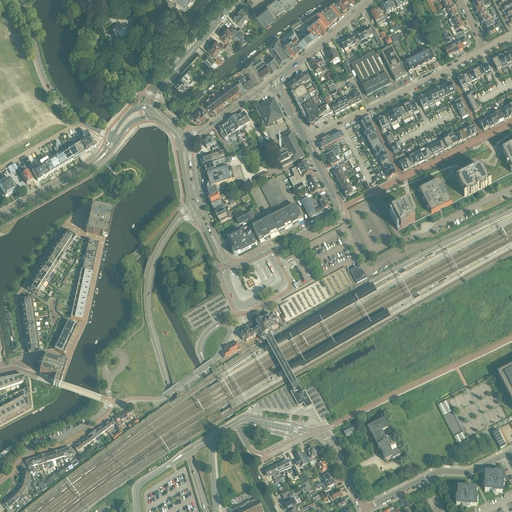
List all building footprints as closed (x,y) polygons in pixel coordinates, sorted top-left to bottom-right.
[(285,8),(279,0),(273,0),(267,5),(268,7),(274,16),(275,15),(285,8)] [(295,0),(296,0),(295,0),(279,0),(285,8),(286,9),(297,1),(295,0)] [(346,4),(348,3),(345,0),(339,0),(337,3),(335,4),(339,8),(340,7),(342,10),(347,5),(346,4)] [(393,2),(399,13),(404,11),(403,7),(398,0),(397,0),(396,0),(395,0),(394,0),(393,1),(393,2)] [(398,0),(403,7),(404,11),(407,10),(410,8),(406,0),(398,0)] [(476,9),(482,6),(480,0),(475,0),(477,2),(473,4),(474,5),(473,5),(474,7),(475,7),(476,9)] [(446,9),(453,6),(450,1),(444,4),(446,9)] [(505,12),(511,8),(511,1),(502,5),(504,9),(501,10),(503,13),(505,12)] [(389,4),(387,5),(392,13),(394,12),(396,15),(399,13),(393,2),(392,2),(389,3),(389,4)] [(479,15),(485,11),(484,8),(488,6),(491,5),(490,2),(482,6),(476,9),(477,12),(478,14),(479,15)] [(310,39),(341,13),(333,3),(305,21),(306,22),(308,24),(307,25),(311,29),(305,34),(300,38),(293,30),(282,38),(286,43),(283,46),(291,55),(310,39)] [(382,7),(382,8),(388,19),(391,18),(389,15),(392,13),(387,5),(385,6),(384,6),(382,7)] [(447,16),(449,15),(456,11),(453,6),(446,9),(448,13),(446,14),(447,16)] [(247,16),(249,13),(242,7),(238,12),(239,12),(239,13),(247,20),(248,20),(249,19),(248,17),(247,16)] [(265,25),(276,17),(275,15),(274,16),(268,7),(257,15),(258,15),(256,17),(262,25),(264,23),(265,25)] [(378,25),(386,21),(380,9),(377,11),(377,12),(376,12),(374,12),(373,13),(373,14),(372,14),(376,23),(377,23),(378,25)] [(452,20),(459,17),(456,11),(449,15),(452,20)] [(488,14),(487,15),(485,11),(479,15),(479,16),(480,18),(481,20),(488,17),(489,16),(488,14)] [(245,23),(247,20),(239,13),(236,16),(236,15),(232,19),(242,27),(244,25),(245,23)] [(110,20),(109,20),(107,17),(106,16),(102,18),(104,23),(105,26),(111,23),(110,20)] [(452,27),(455,25),(461,22),(459,17),(452,20),(449,22),(452,27)] [(484,26),(491,22),(488,17),(481,20),(483,23),(482,23),(483,25),(484,25),(484,26)] [(457,35),(462,33),(461,29),(464,28),(461,22),(455,25),(455,26),(453,27),(457,35)] [(487,31),(493,27),(491,22),(484,26),(485,26),(484,27),(485,29),(486,28),(487,31)] [(493,27),(487,31),(488,33),(488,34),(489,36),(490,36),(496,33),(495,30),(502,26),(500,23),(498,25),(493,27)] [(126,28),(124,29),(123,27),(114,31),(115,33),(114,34),(116,38),(115,39),(116,42),(115,42),(117,46),(119,44),(120,45),(125,42),(125,43),(127,42),(126,42),(132,39),(126,28)] [(232,40),(237,34),(235,31),(235,30),(232,28),(230,30),(227,27),(226,29),(225,28),(222,31),(230,38),(232,40)] [(369,28),(363,31),(367,39),(368,41),(370,40),(369,38),(373,36),(374,38),(376,40),(378,44),(381,43),(377,35),(374,29),(370,31),(369,28)] [(244,34),(240,29),(237,32),(239,35),(242,38),(243,40),(245,42),(247,40),(243,35),(244,34)] [(228,40),(230,38),(222,31),(220,34),(221,35),(219,36),(227,44),(229,41),(228,40)] [(360,38),(357,40),(360,45),(361,47),(369,42),(368,41),(367,39),(363,31),(357,34),(360,38)] [(462,33),(457,35),(464,49),(467,48),(469,47),(470,46),(469,45),(471,44),(469,41),(467,42),(466,40),(465,38),(463,38),(462,36),(464,35),(462,33)] [(464,49),(457,35),(454,36),(456,40),(457,40),(459,44),(456,45),(459,52),(460,52),(462,51),(462,50),(464,49)] [(348,39),(346,40),(350,48),(351,48),(356,45),(357,47),(360,45),(357,40),(354,41),(352,37),(351,36),(348,38),(348,39)] [(267,47),(274,57),(279,64),(286,59),(290,56),(278,40),(267,47)] [(346,40),(341,43),(345,51),(348,49),(350,51),(352,50),(351,48),(350,48),(346,40)] [(224,49),(223,48),(224,48),(215,41),(214,43),(213,42),(210,45),(220,53),(224,49)] [(234,49),(232,48),(228,44),(226,47),(230,50),(232,52),(234,49)] [(209,48),(207,50),(216,57),(220,53),(210,45),(208,48),(209,48)] [(458,52),(459,52),(456,45),(450,48),(454,55),(456,53),(457,54),(459,53),(458,52)] [(436,56),(431,46),(429,48),(428,46),(424,48),(426,51),(422,53),(421,51),(427,64),(432,62),(435,61),(435,60),(434,57),(436,56)] [(386,51),(381,53),(387,65),(388,67),(392,74),(393,76),(396,82),(401,80),(403,80),(402,79),(407,76),(393,48),(388,50),(387,48),(385,49),(386,51)] [(450,48),(445,51),(449,57),(449,58),(452,56),(451,56),(454,55),(450,48)] [(334,65),(333,63),(339,59),(334,50),(327,54),(330,59),(326,61),(330,68),(334,65)] [(427,64),(421,51),(420,52),(415,54),(421,67),(422,67),(425,66),(425,65),(427,64)] [(374,52),(351,64),(368,97),(376,92),(377,94),(383,91),(382,90),(382,89),(391,85),(387,79),(386,77),(374,52)] [(421,67),(415,54),(409,57),(408,56),(415,70),(418,69),(421,68),(421,67)] [(511,63),(507,54),(502,57),(508,67),(511,64),(511,63)] [(214,60),(209,55),(208,56),(207,55),(203,60),(210,66),(215,61),(214,60)] [(415,70),(408,56),(401,59),(409,74),(409,73),(410,74),(412,72),(415,70)] [(272,71),(266,63),(261,57),(257,60),(255,58),(251,60),(253,63),(263,77),(272,71)] [(502,57),(497,60),(502,70),(507,67),(508,67),(502,57)] [(279,66),(273,58),(270,60),(269,58),(268,58),(265,60),(265,61),(266,63),(272,71),(273,71),(275,70),(275,69),(279,66)] [(322,61),(320,60),(320,61),(316,63),(314,62),(312,63),(312,65),(316,73),(317,75),(322,72),(323,74),(327,72),(325,69),(326,69),(322,61)] [(492,62),(493,64),(497,71),(502,69),(502,70),(497,60),(492,62)] [(253,63),(252,61),(240,70),(244,76),(249,72),(257,83),(264,78),(263,78),(263,77),(253,63)] [(352,75),(353,75),(347,64),(343,66),(349,77),(353,75),(352,75)] [(487,65),(481,68),(485,76),(486,78),(492,75),(488,67),(487,65)] [(481,68),(477,70),(481,78),(485,76),(481,68)] [(477,70),(472,72),(476,80),(481,78),(477,70)] [(195,80),(196,78),(188,71),(187,72),(182,77),(176,84),(183,91),(190,84),(190,85),(193,84),(195,82),(195,80)] [(472,72),(468,74),(472,83),(476,80),(472,72)] [(305,74),(289,86),(292,90),(294,93),(294,94),(310,82),(309,82),(310,81),(305,74)] [(468,74),(463,77),(467,85),(472,83),(468,74)] [(245,76),(243,77),(251,87),(255,84),(249,76),(246,78),(245,76)] [(243,77),(237,81),(238,82),(244,90),(246,89),(247,90),(251,87),(243,77)] [(463,77),(457,80),(463,90),(468,87),(467,85),(463,77)] [(238,82),(232,87),(238,94),(240,93),(241,93),(242,93),(243,92),(243,91),(244,90),(238,82)] [(293,95),(294,97),(295,99),(299,106),(300,108),(303,114),(304,116),(308,123),(309,125),(310,125),(311,126),(312,126),(313,126),(315,125),(315,126),(317,125),(326,120),(328,119),(330,118),(333,117),(332,114),(331,114),(328,108),(326,110),(317,93),(314,88),(313,89),(311,83),(310,82),(294,94),(293,95)] [(445,86),(440,89),(445,99),(446,99),(445,98),(450,95),(455,93),(455,92),(451,83),(445,86)] [(232,87),(227,91),(232,98),(232,99),(233,98),(234,98),(236,97),(236,96),(238,94),(232,87)] [(440,89),(434,92),(440,102),(445,99),(440,89)] [(227,91),(221,95),(227,103),(228,102),(229,102),(229,103),(230,101),(230,100),(231,100),(232,98),(227,91)] [(357,91),(352,94),(353,97),(357,105),(362,102),(358,93),(357,91)] [(434,92),(430,94),(435,104),(440,102),(434,92)] [(430,94),(424,97),(429,107),(435,104),(430,94)] [(221,95),(216,99),(222,107),(222,106),(224,105),(225,105),(227,104),(226,104),(227,103),(221,95)] [(475,103),(471,95),(466,97),(470,105),(475,103)] [(347,97),(341,100),(343,103),(346,110),(352,107),(348,100),(347,97)] [(348,100),(352,107),(357,105),(353,97),(348,100)] [(418,100),(419,102),(423,109),(428,106),(429,107),(424,97),(418,100)] [(216,99),(210,103),(216,111),(218,109),(219,109),(220,109),(221,108),(221,107),(222,107),(216,99)] [(268,126),(283,118),(273,100),(273,101),(272,99),(269,100),(270,102),(256,109),(263,123),(262,124),(265,130),(269,127),(268,126)] [(328,99),(324,101),(328,108),(331,114),(332,114),(334,113),(335,115),(341,113),(337,105),(336,102),(335,101),(330,104),(328,99)] [(341,100),(336,102),(337,105),(341,113),(346,110),(343,103),(341,100)] [(464,109),(459,100),(457,101),(457,102),(455,104),(459,112),(464,109)] [(414,102),(409,105),(414,115),(414,114),(418,111),(415,104),(414,102)] [(210,103),(205,107),(210,115),(211,114),(211,115),(211,114),(212,115),(214,114),(214,113),(214,112),(215,112),(216,111),(210,103)] [(479,111),(475,103),(470,105),(474,113),(479,111)] [(409,105),(404,107),(410,119),(410,118),(409,117),(410,117),(414,115),(409,105)] [(404,107),(397,110),(403,122),(410,119),(404,107)] [(503,108),(498,111),(504,121),(508,118),(504,109),(503,108)] [(206,117),(203,114),(205,113),(203,110),(201,111),(200,109),(192,114),(194,116),(192,117),(192,119),(194,121),(195,121),(197,120),(198,122),(202,120),(203,120),(205,119),(205,117),(206,117)] [(468,117),(464,109),(459,112),(463,119),(468,117)] [(397,110),(393,113),(398,124),(399,124),(397,122),(402,120),(403,122),(397,110)] [(498,111),(494,113),(495,115),(499,123),(504,121),(498,111)] [(393,113),(386,116),(392,128),(393,127),(398,124),(393,113)] [(249,128),(247,125),(250,123),(244,114),(238,118),(244,127),(245,127),(246,129),(249,128)] [(490,118),(494,126),(499,123),(495,115),(490,118)] [(386,116),(382,118),(386,126),(390,124),(392,128),(386,116)] [(490,117),(484,119),(485,120),(489,128),(494,126),(490,118),(490,117)] [(244,127),(238,118),(229,123),(235,133),(238,137),(241,135),(238,131),(244,127)] [(382,118),(377,121),(383,131),(387,129),(382,118)] [(368,119),(359,124),(361,129),(371,124),(368,119)] [(485,120),(479,123),(484,131),(489,128),(485,120)] [(234,134),(235,133),(229,123),(228,124),(229,124),(220,130),(222,134),(221,134),(224,139),(228,137),(230,140),(236,136),(234,134)] [(371,124),(361,129),(364,134),(373,129),(371,124)] [(470,127),(467,128),(472,137),(477,135),(472,126),(472,125),(470,127)] [(462,129),(467,139),(472,137),(467,128),(467,129),(463,131),(462,129)] [(373,129),(364,134),(367,139),(364,140),(365,140),(376,134),(373,129)] [(461,130),(457,132),(463,142),(467,139),(462,129),(461,130)] [(458,133),(453,135),(458,144),(463,142),(457,132),(458,133)] [(82,142),(79,144),(85,153),(85,154),(88,152),(96,147),(98,146),(97,144),(98,143),(96,141),(95,140),(94,140),(93,138),(92,138),(91,138),(90,138),(87,133),(86,133),(83,134),(83,135),(82,136),(85,140),(82,142)] [(293,164),(305,158),(292,133),(281,139),(285,148),(274,154),(282,169),(292,164),(292,163),(293,164)] [(341,133),(330,138),(322,142),(323,144),(319,146),(323,152),(341,141),(340,140),(344,138),(341,133)] [(363,141),(361,142),(362,144),(366,142),(368,147),(379,141),(376,134),(365,140),(363,141)] [(447,137),(452,147),(458,144),(453,135),(448,138),(447,137)] [(217,145),(213,136),(203,141),(205,145),(207,148),(207,149),(211,147),(213,150),(218,148),(217,145)] [(384,202),(383,202),(388,212),(390,215),(407,206),(415,223),(423,219),(431,214),(432,214),(431,212),(422,195),(420,191),(440,181),(451,204),(452,204),(459,201),(459,200),(463,198),(464,198),(464,197),(465,197),(466,196),(464,193),(464,194),(462,190),(461,188),(459,185),(459,184),(459,183),(458,180),(457,181),(457,180),(461,178),(467,175),(471,172),(481,167),(482,168),(481,168),(482,171),(483,171),(486,177),(488,181),(489,184),(490,184),(491,183),(491,184),(500,179),(502,179),(511,173),(511,169),(510,165),(507,160),(504,153),(505,152),(504,149),(508,147),(511,145),(511,144),(511,136),(487,150),(444,171),(384,202)] [(391,136),(386,138),(386,139),(390,146),(395,144),(395,143),(391,136)] [(447,137),(442,139),(448,149),(452,147),(447,137)] [(438,141),(443,152),(445,151),(448,149),(442,139),(443,141),(439,143),(438,141)] [(379,141),(368,147),(370,146),(373,152),(382,147),(379,141)] [(438,141),(433,144),(439,154),(443,152),(438,141)] [(395,144),(390,146),(394,154),(399,152),(397,149),(397,148),(402,145),(400,142),(395,144)] [(73,146),(72,146),(79,157),(85,153),(79,144),(73,148),(73,146)] [(433,144),(428,146),(434,157),(439,154),(433,144)] [(329,155),(325,157),(328,162),(335,159),(336,158),(341,155),(339,152),(338,150),(339,150),(337,145),(336,146),(336,145),(333,147),(327,151),(329,155)] [(72,146),(66,150),(72,161),(79,157),(72,146)] [(424,149),(429,159),(434,157),(428,146),(429,149),(425,151),(424,149)] [(209,156),(202,158),(205,166),(225,160),(225,157),(224,154),(224,153),(223,149),(222,147),(218,149),(218,150),(218,152),(220,151),(220,153),(214,155),(213,153),(208,155),(209,156)] [(382,147),(373,152),(374,153),(376,157),(385,153),(382,147)] [(60,153),(59,152),(56,148),(54,149),(57,154),(58,155),(54,157),(60,168),(66,164),(60,154),(60,153)] [(424,149),(419,151),(424,161),(425,161),(425,162),(427,161),(426,160),(429,159),(424,149)] [(66,164),(72,161),(66,150),(60,153),(60,154),(66,164)] [(413,153),(412,153),(418,164),(424,161),(419,151),(413,154),(413,153)] [(385,153),(376,157),(376,158),(377,157),(379,161),(378,161),(378,162),(387,157),(385,153)] [(412,153),(408,156),(413,167),(418,164),(412,153)] [(409,159),(405,161),(409,169),(413,167),(408,156),(407,156),(409,159)] [(27,157),(21,161),(24,166),(29,174),(32,172),(38,182),(48,175),(42,166),(35,170),(34,168),(33,168),(27,157)] [(54,172),(60,168),(54,157),(47,161),(54,172)] [(387,157),(378,162),(380,166),(389,161),(387,157)] [(225,160),(205,166),(207,174),(209,174),(209,175),(223,170),(222,169),(224,169),(223,167),(224,166),(224,168),(226,167),(226,166),(232,164),(230,159),(225,160)] [(335,159),(328,162),(331,167),(338,164),(339,163),(338,160),(336,161),(335,159)] [(48,175),(54,172),(47,161),(42,164),(43,166),(42,166),(48,175)] [(389,161),(380,166),(381,166),(384,170),(382,171),(392,166),(389,161)] [(405,161),(399,164),(404,172),(409,169),(405,161)] [(307,163),(306,163),(306,162),(304,163),(305,164),(292,171),(294,176),(310,168),(307,163)] [(33,181),(29,174),(24,166),(18,170),(27,184),(28,184),(30,183),(30,182),(31,182),(31,183),(33,182),(33,181)] [(392,166),(382,171),(384,176),(394,170),(392,166)] [(461,178),(457,180),(457,181),(458,180),(459,183),(459,184),(459,185),(461,188),(462,190),(464,194),(464,193),(466,196),(465,197),(464,197),(464,198),(470,195),(471,197),(474,195),(477,194),(476,192),(479,190),(480,190),(481,192),(483,190),(486,189),(485,187),(489,185),(491,184),(491,183),(490,184),(489,184),(488,181),(486,177),(483,171),(482,171),(481,168),(482,168),(481,167),(471,172),(467,175),(461,178)] [(209,176),(208,176),(211,188),(208,189),(208,190),(223,185),(232,182),(235,181),(231,168),(228,169),(223,170),(209,175),(209,176)] [(312,174),(312,173),(310,168),(294,176),(295,177),(289,180),(293,187),(307,180),(306,177),(310,174),(311,176),(312,175),(312,174)] [(336,177),(344,173),(341,168),(333,172),(336,177)] [(394,170),(384,176),(386,181),(397,175),(394,170)] [(344,173),(336,177),(339,182),(347,178),(350,177),(347,171),(344,173)] [(259,181),(268,177),(266,172),(257,176),(259,181)] [(15,188),(16,186),(11,178),(0,184),(0,194),(2,199),(5,197),(5,198),(16,191),(15,188)] [(346,181),(349,180),(347,178),(339,182),(341,188),(348,184),(346,181)] [(273,210),(287,203),(275,179),(260,186),(273,210)] [(308,190),(318,185),(315,179),(309,182),(307,180),(293,187),(296,192),(307,187),(308,190)] [(440,181),(420,191),(422,195),(431,212),(432,214),(431,214),(431,215),(441,210),(452,204),(451,204),(440,181)] [(352,186),(350,188),(348,184),(341,188),(344,193),(352,189),(353,189),(352,186)] [(208,193),(207,193),(209,197),(210,199),(222,193),(221,192),(224,190),(223,185),(208,190),(207,191),(208,193)] [(314,194),(321,190),(318,185),(308,190),(311,195),(314,194)] [(344,193),(346,198),(356,193),(355,191),(354,192),(352,189),(344,193)] [(210,199),(209,199),(212,205),(223,200),(226,199),(225,196),(223,192),(222,193),(210,199)] [(321,197),(316,199),(318,202),(319,201),(322,207),(324,210),(330,207),(325,198),(322,199),(321,197)] [(307,200),(301,203),(307,213),(310,220),(317,216),(321,213),(325,211),(324,210),(322,207),(314,211),(311,204),(308,199),(307,200)] [(212,205),(212,207),(212,208),(214,209),(215,211),(227,205),(225,201),(224,202),(223,200),(212,205)] [(86,232),(86,233),(87,233),(92,234),(93,234),(101,236),(100,236),(102,236),(105,237),(107,237),(108,238),(108,236),(109,231),(109,230),(110,225),(111,224),(110,224),(111,219),(112,219),(112,217),(113,213),(113,211),(112,211),(111,211),(107,210),(108,210),(106,210),(99,208),(98,208),(93,207),(92,206),(92,207),(91,208),(92,208),(90,213),(90,214),(90,215),(90,216),(89,217),(89,219),(88,219),(87,219),(87,220),(88,220),(89,220),(88,223),(88,225),(87,226),(87,227),(86,231),(86,232)] [(218,218),(229,213),(228,210),(229,210),(228,206),(216,212),(217,214),(216,215),(217,217),(218,218)] [(257,226),(253,228),(256,234),(260,243),(265,241),(265,242),(268,241),(271,239),(270,238),(279,234),(280,235),(282,234),(285,232),(285,231),(293,226),(294,228),(297,226),(299,225),(299,224),(303,221),(296,206),(263,223),(262,222),(257,224),(257,226)] [(415,223),(407,206),(390,215),(396,226),(398,231),(401,230),(402,232),(403,232),(407,229),(409,228),(408,226),(413,224),(415,223)] [(257,224),(252,212),(245,215),(243,210),(240,212),(237,213),(235,215),(236,217),(236,218),(240,226),(247,222),(250,227),(257,224)] [(221,223),(233,218),(231,214),(230,215),(229,213),(218,218),(219,218),(218,219),(219,221),(220,221),(221,223)] [(75,237),(66,231),(63,236),(72,242),(75,237)] [(251,234),(245,238),(242,231),(228,238),(234,250),(234,251),(233,251),(233,252),(233,253),(233,254),(233,255),(234,256),(235,256),(236,256),(237,256),(257,246),(251,234)] [(72,242),(63,236),(60,241),(69,247),(72,242)] [(73,320),(70,320),(71,314),(72,309),(74,304),(75,298),(76,293),(77,288),(78,282),(79,277),(81,272),(82,272),(83,267),(84,262),(85,257),(86,252),(87,247),(88,242),(79,239),(75,237),(72,242),(69,247),(66,251),(63,256),(60,260),(58,265),(55,269),(51,274),(48,278),(45,283),(42,287),(39,292),(36,296),(32,294),(29,300),(32,299),(33,305),(33,309),(34,314),(35,319),(35,324),(36,328),(37,333),(37,338),(38,343),(39,347),(39,352),(47,351),(54,350),(54,351),(57,346),(59,341),(61,336),(63,332),(65,327),(68,322),(71,324),(73,320)] [(57,244),(57,245),(67,251),(69,247),(60,241),(58,245),(57,245),(57,244)] [(54,249),(64,256),(67,251),(57,245),(56,245),(54,249)] [(51,254),(60,260),(64,256),(54,249),(53,250),(54,250),(53,251),(51,254)] [(49,259),(48,259),(58,265),(59,263),(60,260),(51,254),(50,254),(51,255),(51,254),(51,255),(49,258),(49,259)] [(58,265),(48,259),(46,263),(45,263),(55,269),(58,265)] [(42,267),(52,274),(55,269),(45,263),(45,264),(43,268),(43,267),(42,267)] [(357,284),(367,279),(360,266),(350,271),(357,284)] [(39,272),(49,278),(52,274),(42,267),(42,268),(40,270),(39,272)] [(36,276),(36,277),(46,283),(49,278),(39,272),(36,276)] [(34,281),(43,287),(46,283),(36,277),(34,281)] [(285,324),(328,300),(329,298),(325,289),(326,289),(323,283),(321,283),(320,280),(300,292),(282,302),(283,304),(280,306),(284,314),(285,316),(282,317),(285,324)] [(31,286),(40,292),(43,287),(34,281),(33,282),(31,286)] [(28,290),(27,291),(28,291),(29,292),(33,294),(34,295),(37,297),(40,292),(31,286),(30,286),(31,286),(28,290)] [(241,338),(243,340),(243,341),(245,340),(246,342),(259,335),(261,340),(264,339),(265,338),(266,338),(267,337),(268,336),(269,336),(271,335),(269,333),(278,328),(276,324),(279,322),(277,318),(274,319),(272,315),(263,321),(260,316),(259,314),(258,315),(257,316),(256,316),(255,317),(254,317),(253,317),(254,319),(256,322),(247,327),(247,326),(246,327),(246,328),(247,328),(249,331),(242,334),(243,337),(241,338)] [(75,332),(77,327),(71,324),(68,322),(65,327),(75,332)] [(75,332),(65,327),(63,332),(73,336),(75,332)] [(73,336),(63,332),(61,336),(70,341),(73,336)] [(265,338),(264,339),(269,348),(270,350),(283,373),(284,375),(287,381),(293,392),(297,390),(298,393),(301,391),(294,377),(271,335),(269,336),(268,336),(267,337),(266,338),(265,338)] [(70,341),(61,336),(59,341),(68,345),(70,341)] [(66,350),(68,345),(59,341),(57,346),(66,350)] [(225,359),(241,350),(237,343),(225,349),(226,352),(222,355),(225,359)] [(57,346),(54,351),(57,352),(64,355),(66,350),(57,346)] [(65,370),(66,365),(58,363),(52,360),(52,361),(45,358),(43,363),(40,369),(41,369),(39,374),(55,380),(54,382),(53,385),(53,386),(59,389),(60,387),(61,384),(62,381),(61,381),(62,376),(63,377),(63,376),(64,371),(65,371),(65,370)] [(511,366),(501,373),(497,374),(511,403),(511,366)] [(0,423),(30,408),(28,397),(25,384),(24,378),(21,376),(0,380),(0,423)] [(293,392),(291,393),(295,399),(298,406),(304,403),(307,408),(312,405),(305,392),(302,394),(300,395),(299,393),(298,393),(297,390),(294,392),(293,392)] [(130,410),(120,415),(124,423),(129,421),(128,419),(133,417),(134,416),(132,412),(134,411),(131,406),(128,407),(128,408),(130,410)] [(114,419),(112,420),(117,427),(120,426),(120,425),(119,424),(121,423),(122,424),(124,423),(120,415),(114,419)] [(137,419),(127,426),(129,429),(139,422),(137,419)] [(111,421),(110,421),(103,426),(107,432),(108,432),(109,432),(112,429),(111,427),(114,425),(111,421)] [(384,421),(369,428),(379,446),(378,447),(379,449),(380,451),(381,451),(382,453),(383,453),(384,455),(383,455),(384,457),(383,458),(384,460),(386,462),(392,459),(392,460),(401,456),(394,442),(392,438),(386,441),(382,432),(388,429),(384,421)] [(106,433),(107,432),(103,426),(96,432),(99,436),(105,432),(106,433)] [(347,438),(356,434),(352,426),(346,429),(348,432),(345,433),(345,434),(345,435),(346,437),(347,438)] [(463,431),(454,436),(459,445),(468,440),(463,431)] [(498,431),(492,433),(501,449),(506,447),(498,431)] [(92,442),(99,436),(96,432),(89,437),(92,442)] [(120,432),(112,437),(113,440),(114,440),(114,441),(122,435),(120,432)] [(95,445),(92,442),(89,437),(81,442),(85,447),(91,442),(94,446),(95,445)] [(83,449),(85,447),(81,442),(74,448),(79,455),(82,453),(81,453),(84,451),(83,449)] [(11,447),(0,455),(0,459),(1,460),(14,450),(14,449),(13,448),(11,447)] [(310,463),(314,461),(312,459),(318,456),(317,456),(319,455),(317,451),(316,452),(313,447),(312,448),(311,448),(310,448),(310,449),(309,449),(309,450),(307,452),(310,457),(307,458),(310,463)] [(69,448),(66,449),(66,452),(69,459),(69,460),(70,462),(72,461),(71,460),(70,456),(73,455),(75,455),(74,451),(71,452),(70,449),(69,448)] [(309,463),(304,453),(301,455),(300,453),(296,456),(298,461),(296,462),(298,467),(300,465),(301,467),(309,463)] [(52,469),(52,468),(48,454),(44,456),(46,464),(47,464),(47,465),(46,465),(47,467),(49,466),(50,469),(52,469)] [(47,468),(47,467),(46,465),(47,465),(47,464),(46,464),(44,456),(39,457),(41,465),(44,464),(45,469),(47,468)] [(43,471),(41,465),(39,457),(35,458),(37,467),(38,467),(38,468),(37,468),(38,469),(41,468),(42,471),(43,471)] [(38,469),(37,468),(38,468),(38,467),(37,467),(35,458),(30,460),(34,473),(36,473),(37,473),(39,473),(38,469)] [(26,462),(25,463),(25,465),(26,467),(27,466),(28,469),(28,470),(30,473),(32,472),(33,474),(34,473),(30,460),(27,461),(26,462)] [(283,463),(281,463),(282,464),(285,472),(286,471),(288,476),(293,474),(294,476),(295,479),(298,477),(294,466),(293,467),(291,468),(288,462),(287,460),(285,460),(284,461),(283,462),(283,463)] [(323,462),(317,465),(319,470),(318,470),(320,473),(321,473),(321,474),(328,470),(326,468),(326,467),(327,467),(327,466),(326,466),(326,465),(325,465),(325,464),(323,462)] [(284,472),(285,472),(282,464),(276,467),(276,468),(280,477),(280,478),(281,480),(285,478),(284,476),(285,475),(284,472)] [(278,478),(280,478),(280,477),(276,468),(271,470),(270,470),(267,471),(266,474),(268,477),(270,478),(273,477),(275,481),(279,480),(278,478)] [(25,469),(21,471),(25,478),(29,479),(31,482),(35,489),(37,491),(35,491),(36,492),(33,495),(35,497),(40,492),(39,491),(37,487),(36,485),(34,483),(33,480),(32,480),(30,476),(29,477),(25,469)] [(330,473),(321,478),(324,483),(324,484),(333,479),(332,477),(333,476),(331,474),(330,473)] [(494,493),(502,493),(503,473),(496,473),(496,474),(486,473),(485,481),(486,481),(484,482),(485,483),(485,489),(485,491),(495,491),(494,493)] [(306,475),(301,478),(304,484),(310,481),(306,475)] [(324,483),(322,484),(326,492),(330,490),(329,488),(336,485),(335,484),(336,483),(335,481),(334,482),(333,479),(324,484),(324,483)] [(21,483),(20,487),(27,489),(30,492),(31,492),(32,490),(30,489),(31,488),(30,487),(30,485),(28,484),(21,483)] [(20,487),(17,491),(25,497),(29,501),(31,499),(28,496),(27,496),(26,495),(30,492),(27,489),(20,487)] [(469,488),(468,488),(467,487),(466,488),(458,488),(458,497),(457,497),(456,505),(476,506),(477,498),(476,498),(476,489),(469,488)] [(290,497),(289,494),(287,490),(281,493),(284,500),(288,498),(290,497)] [(17,491),(15,495),(21,502),(24,499),(27,503),(29,501),(25,497),(17,491)] [(342,494),(341,493),(340,491),(335,493),(329,496),(332,502),(334,501),(334,502),(343,497),(342,496),(342,495),(342,494)] [(296,495),(295,495),(295,494),(290,497),(288,498),(289,500),(284,503),(285,506),(286,509),(287,509),(287,510),(298,504),(295,498),(297,497),(296,495)] [(318,494),(311,497),(314,502),(320,499),(318,494)] [(15,495),(11,498),(17,504),(19,502),(19,503),(20,504),(21,502),(15,495)] [(11,498),(7,501),(12,506),(14,508),(17,511),(19,510),(16,506),(17,505),(17,504),(11,498)] [(263,511),(258,501),(256,502),(255,499),(234,509),(236,511),(234,511),(263,511)] [(338,507),(339,510),(347,506),(344,500),(339,503),(338,502),(331,506),(333,509),(338,507)]
